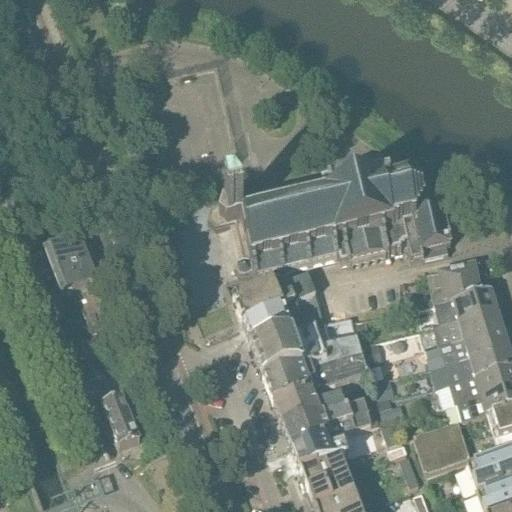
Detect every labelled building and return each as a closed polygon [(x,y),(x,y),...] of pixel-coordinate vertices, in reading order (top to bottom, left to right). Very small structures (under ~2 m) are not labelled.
[(411,269),(447,261),(445,254),(450,253),(442,220),(438,221),(438,217),(434,218),(433,214),(429,215),(428,211),(423,212),(420,199),(417,200),(416,196),(412,197),(411,194),(407,194),(407,191),(388,195),(388,193),(386,193),(386,192),(389,191),(389,189),(393,188),(390,175),(386,175),(385,173),(382,174),(382,172),(376,173),(375,172),(369,174),(369,172),(365,173),(365,172),(330,180),(330,181),(327,182),(327,184),(321,185),(322,192),(250,209),(241,210),(240,210),(239,210),(239,207),(223,211),(223,213),(211,216),(208,226),(207,226),(208,229),(209,229),(215,236),(234,231),(242,267),(235,270),(235,281),(239,284),(246,285),(258,283),(336,265),(335,264),(338,263),(338,262),(339,262),(341,270),(347,269),(347,271),(389,261),(389,259),(393,258),(394,263),(409,260),(411,269)] [(45,263),(54,284),(59,282),(57,277),(92,262),(86,247),(45,263)] [(54,284),(60,301),(90,289),(94,287),(97,286),(101,284),(92,262),(57,277),(59,282),(54,284)] [(433,310),(479,300),(473,273),(437,282),(436,281),(432,282),(432,281),(426,283),(433,310)] [(232,305),(243,331),(315,302),(310,289),(295,294),(293,289),(287,291),(285,285),(232,305)] [(404,318),(417,315),(413,297),(400,300),(404,318)] [(479,300),(433,310),(438,331),(496,313),(491,297),(479,300)] [(243,331),(244,334),(249,349),(290,341),(291,340),(313,335),(323,333),(323,331),(315,302),(243,331)] [(229,308),(221,312),(230,329),(238,325),(229,308)] [(438,352),(502,333),(496,313),(438,331),(433,333),(438,352)] [(273,409),(312,398),(322,396),(317,382),(329,379),(334,392),(367,383),(359,354),(357,348),(352,328),(337,330),(323,333),(313,335),(324,365),(263,383),(273,409)] [(424,356),(429,374),(507,350),(502,333),(438,352),(424,356)] [(249,349),(263,383),(324,365),(313,335),(291,340),(290,341),(249,349)] [(101,356),(95,340),(78,347),(84,362),(101,356)] [(429,374),(434,392),(511,367),(511,364),(507,350),(429,374)] [(449,391),(454,409),(511,391),(511,367),(434,392),(435,395),(449,391)] [(119,454),(140,445),(135,431),(146,427),(140,411),(128,416),(123,403),(121,404),(115,406),(104,380),(91,385),(103,413),(103,414),(119,454)] [(461,429),(486,421),(511,413),(511,391),(454,409),(454,411),(456,410),(461,429)] [(398,397),(380,403),(386,424),(405,418),(398,397)] [(281,430),(345,413),(340,401),(316,408),(312,398),(273,409),(281,430)] [(291,455),(326,445),(371,432),(363,408),(345,413),(281,430),(291,455)] [(511,413),(486,421),(497,454),(511,449),(511,413)] [(445,474),(469,465),(458,430),(413,444),(425,480),(445,474)] [(339,466),(346,463),(348,463),(343,450),(330,455),(326,445),(291,455),(299,477),(339,466)] [(390,465),(405,459),(403,451),(387,456),(390,465)] [(460,474),(460,475),(470,502),(511,486),(511,455),(467,472),(460,474)] [(404,481),(412,477),(407,463),(398,466),(404,481)] [(299,477),(312,511),(356,511),(339,466),(299,477)] [(409,495),(418,492),(412,477),(404,481),(409,495)] [(511,511),(511,486),(470,502),(473,511),(511,511)] [(415,511),(424,511),(420,500),(412,503),(415,511)]
